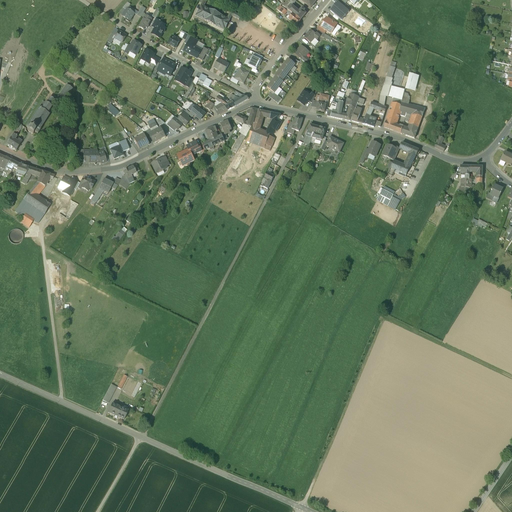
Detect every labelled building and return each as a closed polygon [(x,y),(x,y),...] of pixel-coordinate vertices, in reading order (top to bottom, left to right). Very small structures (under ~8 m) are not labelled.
[(300,0),(311,8),(316,2),(313,0),(300,0)] [(338,2),(330,11),(341,21),(349,12),(344,8),(338,2)] [(299,12),(292,6),(290,4),(288,5),(289,6),(287,9),(291,12),(291,13),(293,14),(295,16),(298,13),(299,12)] [(204,7),(201,6),(195,16),(224,31),(230,20),(227,19),(204,7)] [(142,7),(137,16),(141,18),(146,9),(142,7)] [(287,12),(281,7),(278,11),(284,16),(287,12)] [(299,12),(298,13),(295,16),(300,21),(306,14),(303,12),(305,10),(302,8),(299,12)] [(128,9),(127,9),(126,11),(122,16),(126,19),(125,20),(129,22),(135,14),(128,9)] [(295,16),(293,14),(291,13),(289,16),(291,17),(288,19),(296,26),(300,21),(295,16)] [(152,19),(145,16),(139,28),(143,30),(145,27),(147,29),(152,19)] [(325,21),(324,20),(322,22),(323,23),(322,25),(321,28),(326,31),(331,34),(335,28),(335,29),(338,25),(334,23),(333,23),(330,21),(331,21),(327,18),(325,21)] [(158,23),(155,28),(152,34),(160,38),(162,33),(164,33),(165,31),(164,30),(165,28),(162,27),(161,25),(158,23)] [(326,31),(321,28),(322,25),(320,24),(316,30),(318,31),(324,34),(326,31)] [(276,35),(260,26),(258,31),(274,39),(276,35)] [(315,35),(311,30),(308,33),(306,35),(307,35),(304,38),(311,44),(315,39),(317,41),(320,37),(316,34),(315,35)] [(324,34),(318,31),(316,34),(320,37),(323,37),(329,41),(331,38),(329,37),(324,34)] [(126,36),(119,32),(116,37),(115,38),(121,42),(122,43),(124,40),(126,38),(126,37),(126,36)] [(112,34),(107,42),(111,44),(113,42),(115,38),(116,37),(112,34)] [(178,40),(172,36),(168,44),(176,49),(178,45),(176,44),(178,40)] [(191,38),(187,45),(184,51),(189,54),(189,55),(197,59),(201,51),(193,47),(197,41),(191,38)] [(204,45),(197,41),(193,47),(201,51),(203,48),(204,45)] [(141,46),(133,42),(131,47),(128,51),(130,52),(136,56),(141,46)] [(309,52),(302,46),(294,54),(301,60),(306,64),(309,60),(306,57),(309,52)] [(219,47),(215,57),(219,59),(223,49),(219,47)] [(201,51),(197,59),(202,61),(205,55),(206,55),(208,51),(208,50),(203,48),(201,51)] [(154,55),(146,50),(141,60),(146,63),(146,62),(150,63),(153,57),(154,55)] [(253,53),(247,50),(243,57),(248,60),(250,56),(251,56),(253,53)] [(153,57),(150,63),(156,67),(158,63),(160,60),(153,57)] [(252,57),(248,66),(256,70),(257,67),(259,68),(262,61),(252,57)] [(219,59),(214,68),(224,73),(229,64),(219,59)] [(276,77),(267,88),(271,91),(274,93),(283,82),(282,81),(295,65),(289,60),(288,59),(275,76),(276,77)] [(161,65),(159,69),(166,73),(165,74),(170,76),(176,66),(171,64),(164,60),(163,61),(161,65)] [(390,67),(384,85),(391,87),(392,83),(391,83),(393,79),(392,79),(395,68),(390,67)] [(182,68),(175,81),(185,86),(189,78),(192,74),(182,68)] [(249,74),(240,69),(234,79),(239,81),(243,84),(249,74)] [(207,77),(202,74),(199,79),(198,81),(204,83),(207,77)] [(419,77),(409,74),(405,89),(415,92),(419,77)] [(204,83),(203,85),(209,88),(212,81),(212,82),(207,79),(207,77),(204,83)] [(189,78),(185,86),(189,89),(193,83),(194,81),(189,78)] [(72,87),(65,82),(58,92),(65,97),(72,87)] [(384,85),(380,95),(384,96),(385,96),(388,97),(391,87),(384,85)] [(405,91),(395,88),(393,98),(386,122),(396,124),(399,115),(401,116),(401,113),(399,111),(401,103),(403,96),(405,91)] [(274,93),(271,91),(268,96),(278,103),(281,99),(274,93)] [(236,92),(234,96),(232,95),(230,100),(232,101),(236,107),(248,100),(248,99),(243,96),(239,99),(237,98),(239,94),(236,92)] [(310,96),(303,92),(297,101),(304,106),(308,101),(310,97),(310,96)] [(359,98),(354,96),(355,96),(354,96),(350,95),(347,105),(350,106),(354,108),(356,108),(359,99),(359,98)] [(409,100),(403,96),(401,103),(408,105),(409,100)] [(49,98),(46,103),(51,106),(54,101),(49,98)] [(356,108),(355,109),(360,111),(362,105),(363,106),(365,101),(359,99),(356,108)] [(227,101),(226,102),(225,101),(222,100),(220,103),(221,104),(228,111),(236,107),(232,101),(229,103),(227,101)] [(343,103),(340,102),(339,104),(338,104),(337,112),(333,110),(331,117),(342,120),(343,115),(341,114),(343,103)] [(38,109),(29,123),(28,123),(26,127),(29,129),(28,131),(33,134),(34,132),(37,134),(40,130),(39,130),(49,115),(47,114),(51,107),(51,106),(46,103),(45,103),(40,110),(38,108),(38,109)] [(326,105),(318,103),(317,107),(317,110),(324,112),(326,106),(327,106),(328,104),(326,104),(326,105)] [(378,105),(371,103),(369,108),(373,110),(373,111),(376,113),(377,111),(381,112),(382,107),(378,105)] [(408,105),(401,103),(399,111),(401,113),(410,115),(412,106),(408,105)] [(228,111),(221,104),(215,108),(216,109),(214,110),(218,115),(219,115),(220,115),(228,111)] [(354,108),(350,106),(347,115),(345,119),(346,119),(345,120),(350,121),(354,108)] [(425,110),(412,106),(410,115),(401,113),(401,116),(405,117),(404,118),(411,120),(410,123),(409,125),(418,128),(425,110)] [(191,112),(191,113),(194,115),(200,120),(205,114),(196,107),(191,112)] [(375,123),(374,126),(380,127),(386,108),(382,107),(381,112),(380,114),(378,114),(375,123)] [(252,109),(247,126),(251,127),(251,126),(253,124),(257,110),(252,109)] [(360,111),(355,109),(351,121),(358,123),(359,120),(358,119),(359,117),(361,111),(360,111)] [(258,110),(256,118),(255,124),(260,125),(263,116),(267,117),(267,112),(258,110)] [(280,115),(271,113),(270,118),(274,119),(273,121),(280,126),(281,123),(278,121),(280,115)] [(183,114),(178,120),(183,124),(185,126),(191,120),(188,118),(183,114)] [(241,117),(237,115),(234,118),(244,124),(244,123),(246,120),(241,117)] [(375,123),(368,121),(370,117),(366,115),(364,119),(364,120),(363,124),(374,127),(374,126),(375,123)] [(303,119),(296,117),(294,122),(293,121),(292,123),(294,123),(293,126),(293,128),(292,129),(293,130),(299,131),(300,128),(303,119)] [(178,120),(175,118),(170,124),(176,129),(178,130),(183,124),(178,120)] [(228,121),(220,124),(224,134),(225,135),(230,132),(229,131),(232,130),(228,121)] [(280,126),(273,121),(269,127),(269,130),(272,131),(272,130),(274,130),(276,132),(280,126)] [(396,124),(386,122),(384,128),(394,131),(395,125),(396,124)] [(176,129),(170,124),(169,123),(167,125),(174,131),(176,129)] [(15,130),(12,134),(13,135),(13,134),(16,136),(22,126),(19,124),(15,130)] [(255,124),(254,124),(252,127),(249,134),(246,141),(264,149),(269,137),(270,135),(267,134),(259,130),(260,125),(255,124)] [(244,125),(243,125),(242,127),(239,132),(242,134),(247,126),(244,125)] [(317,127),(310,125),(309,129),(308,129),(306,136),(307,137),(310,137),(312,132),(314,133),(315,133),(316,133),(317,127)] [(400,127),(395,125),(394,131),(401,134),(403,126),(401,126),(400,127)] [(418,128),(409,125),(408,128),(405,135),(415,138),(418,128)] [(251,127),(247,126),(242,134),(246,137),(251,127),(251,126),(251,127)] [(151,134),(149,135),(151,138),(151,139),(158,136),(160,140),(166,137),(161,127),(158,128),(155,130),(155,132),(151,134)] [(215,127),(206,130),(210,141),(218,137),(216,133),(217,132),(215,127)] [(325,129),(317,127),(316,133),(315,133),(314,133),(312,138),(322,141),(323,137),(325,129)] [(146,132),(145,131),(143,132),(144,136),(145,136),(147,140),(151,138),(149,135),(146,132)] [(16,136),(13,134),(13,135),(6,145),(16,151),(22,142),(16,138),(17,137),(16,136)] [(246,137),(242,134),(240,137),(239,137),(231,151),(236,154),(246,137)] [(210,141),(202,145),(205,151),(224,142),(222,135),(210,141)] [(144,136),(139,139),(139,138),(134,140),(137,145),(139,149),(149,144),(147,140),(145,136),(144,136)] [(445,147),(440,145),(444,138),(443,138),(438,136),(437,140),(438,141),(435,147),(443,151),(445,147)] [(103,145),(113,144),(112,137),(102,138),(103,145)] [(269,137),(264,149),(270,151),(274,139),(271,137),(269,137)] [(328,142),(326,146),(340,152),(344,144),(330,137),(328,142)] [(117,144),(119,147),(121,153),(129,150),(125,141),(117,144)] [(198,148),(196,142),(187,147),(189,150),(178,156),(182,165),(190,161),(191,162),(194,161),(191,154),(193,153),(194,155),(202,151),(200,147),(198,148)] [(375,144),(372,143),(369,150),(365,158),(367,159),(369,155),(375,157),(380,146),(375,143),(375,144)] [(395,149),(387,145),(383,155),(394,160),(399,149),(395,147),(395,149)] [(419,150),(405,145),(403,150),(411,154),(416,156),(419,150)] [(119,147),(110,151),(113,160),(122,156),(121,153),(119,147)] [(103,152),(98,154),(101,163),(100,163),(101,164),(107,162),(105,157),(103,152)] [(511,156),(508,155),(505,153),(501,161),(499,165),(503,167),(505,163),(511,166),(511,164),(511,156)] [(416,156),(411,154),(405,165),(394,161),(391,168),(387,174),(393,176),(395,170),(406,175),(409,168),(416,156)] [(11,160),(0,155),(0,177),(3,173),(5,170),(11,160)] [(162,160),(162,159),(152,164),(157,173),(166,168),(166,167),(162,160)] [(11,160),(5,170),(3,173),(6,174),(8,170),(11,171),(13,168),(16,163),(11,160)] [(28,168),(19,164),(17,170),(15,174),(17,174),(16,176),(23,178),(24,177),(27,173),(28,168)] [(469,166),(460,166),(460,173),(465,173),(465,175),(469,175),(469,171),(469,166)] [(483,166),(473,166),(473,171),(473,172),(477,173),(476,183),(482,183),(483,166)] [(133,167),(123,171),(125,176),(127,180),(129,184),(134,182),(130,176),(136,173),(133,167)] [(41,172),(28,168),(27,173),(24,177),(28,180),(31,174),(39,177),(41,172)] [(272,171),(269,169),(264,179),(266,180),(262,187),(267,190),(274,176),(271,174),(272,171)] [(54,176),(42,171),(37,183),(42,186),(44,186),(44,187),(48,178),(52,180),(54,176)] [(70,179),(69,180),(64,177),(58,188),(63,191),(62,193),(69,196),(73,189),(77,182),(74,181),(75,179),(72,177),(70,180),(70,179)] [(94,182),(86,178),(84,181),(81,188),(86,190),(87,187),(91,189),(94,182)] [(113,184),(104,179),(99,190),(98,191),(102,194),(103,192),(108,194),(111,188),(115,190),(117,186),(113,184)] [(120,181),(119,184),(126,189),(129,184),(127,185),(124,181),(123,182),(120,181)] [(42,186),(37,183),(30,191),(35,195),(42,186)] [(503,190),(494,185),(490,194),(488,193),(487,196),(486,198),(492,201),(494,196),(499,198),(503,190)] [(166,191),(162,189),(157,195),(161,198),(166,191)] [(393,195),(383,189),(379,196),(390,201),(393,195)] [(35,195),(30,191),(23,200),(44,215),(52,201),(48,198),(46,202),(35,195)] [(102,194),(98,191),(91,201),(92,202),(91,204),(94,206),(95,203),(95,204),(102,194)] [(398,197),(393,195),(390,201),(393,203),(394,200),(398,201),(399,201),(405,197),(403,194),(398,197)] [(390,201),(379,196),(377,201),(395,211),(400,202),(399,201),(398,201),(394,200),(393,203),(390,201)] [(44,215),(23,200),(15,212),(23,217),(20,223),(29,228),(33,221),(38,224),(44,215)] [(50,231),(58,216),(53,213),(44,228),(50,231)] [(135,220),(129,217),(126,222),(131,225),(135,220)] [(479,227),(481,224),(486,226),(487,224),(482,221),(474,217),(471,223),(479,227)] [(19,232),(17,231),(16,231),(14,231),(11,232),(10,233),(8,235),(8,239),(8,241),(10,243),(12,245),(14,246),(17,246),(18,245),(21,243),(23,240),(23,238),(22,236),(21,234),(21,233),(19,232)] [(111,238),(117,243),(122,235),(118,231),(114,237),(113,236),(111,238)] [(124,376),(117,388),(121,390),(127,377),(124,376)] [(103,401),(108,404),(116,388),(111,385),(103,401)] [(128,411),(112,404),(108,413),(124,420),(128,411)]
